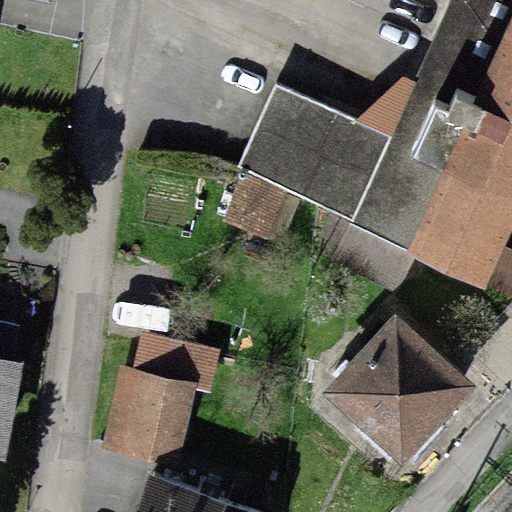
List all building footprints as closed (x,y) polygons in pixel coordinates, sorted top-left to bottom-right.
[(0,0),(0,38),(8,0),(0,0)] [(511,0),(464,0),(438,64),(503,91),(511,68),(511,0)] [(511,126),(511,68),(503,91),(492,119),(511,126)] [(385,149),(278,100),(240,184),(347,233),(385,149)] [(427,175),(463,189),(492,119),(456,104),(427,175)] [(511,275),(511,126),(492,119),(463,189),(431,267),(503,297),(511,275)] [(402,336),(329,406),(399,477),(471,406),(402,336)] [(0,338),(0,380),(11,382),(19,342),(0,338)] [(11,382),(0,380),(0,467),(9,470),(25,385),(11,382)] [(123,384),(109,454),(173,467),(187,397),(123,384)] [(201,511),(163,496),(155,511),(201,511)]
